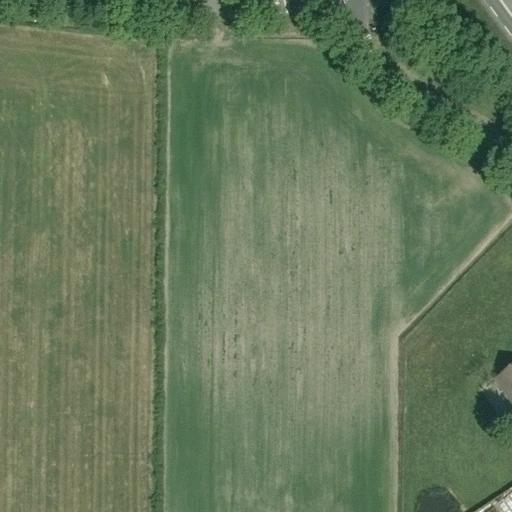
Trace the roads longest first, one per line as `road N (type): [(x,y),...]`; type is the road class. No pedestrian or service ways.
road 1 (unclassified): [(299,0),(189,8),(58,0)]
road 2 (unclassified): [(511,152),(384,71),(345,0)]
